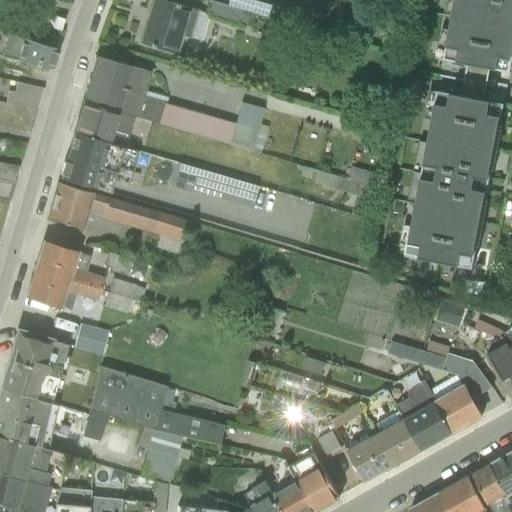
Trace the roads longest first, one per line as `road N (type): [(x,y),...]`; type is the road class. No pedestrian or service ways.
road 1 (residential): [(91,0),(0,316)]
road 2 (unclassified): [(351,511),(511,422)]
